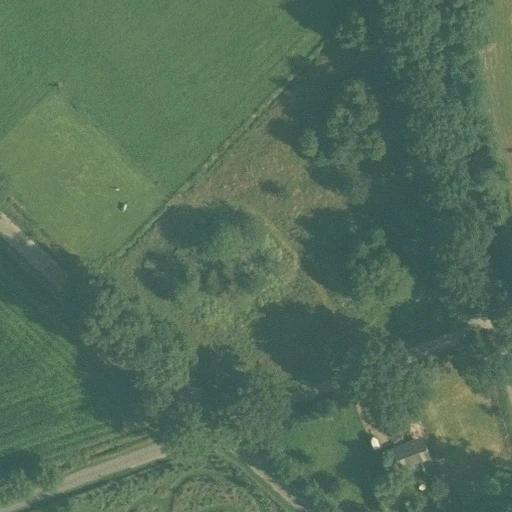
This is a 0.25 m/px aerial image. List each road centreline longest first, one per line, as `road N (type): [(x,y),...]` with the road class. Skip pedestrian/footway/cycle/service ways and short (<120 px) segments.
road 1 (unclassified): [(494,322),(415,0)]
road 2 (unclassified): [(217,426),(0,224)]
road 3 (unclassified): [(217,426),(494,322)]
road 4 (unclassified): [(0,508),(217,426)]
road 5 (unclassified): [(308,511),(217,426)]
